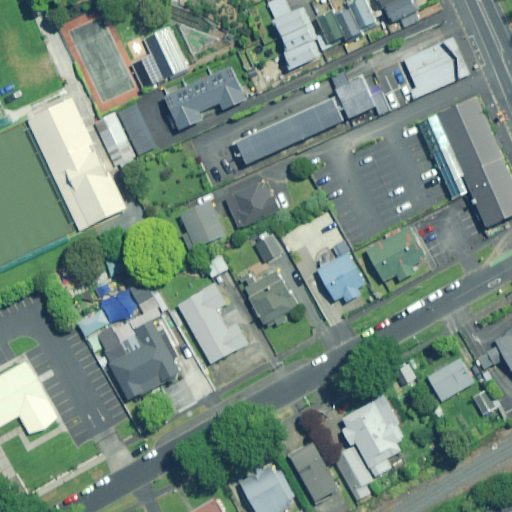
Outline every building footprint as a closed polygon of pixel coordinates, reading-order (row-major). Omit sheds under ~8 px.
[(283,54),(290,70),(316,59),(309,44),(316,41),(302,9),(290,14),(284,0),(276,0),(268,4),(275,20),(273,21),(287,52),(283,54)] [(350,9),(360,31),(375,24),(374,22),(378,20),(371,5),(367,7),(363,0),(359,0),(348,5),(350,9)] [(378,0),(392,29),(427,12),(421,0),(378,0)] [(360,31),(350,9),(335,16),(346,40),(361,33),(360,31)] [(335,16),(334,12),(317,19),(330,47),(346,40),(335,16)] [(163,81),(188,69),(168,28),(144,39),(152,56),(132,65),(144,90),(163,81)] [(453,37),(401,60),(418,98),(470,75),(453,37)] [(238,79),(232,66),(165,95),(180,131),(204,121),(201,113),(221,105),(223,111),(247,101),(238,79)] [(337,88),(355,126),(391,110),(381,90),(370,95),(365,83),(351,90),(348,83),(337,88)] [(83,93),(29,118),(82,233),(136,207),(83,93)] [(511,169),(480,95),(420,121),(453,198),(473,189),(488,225),(511,215),(511,169)] [(326,100),(233,142),(246,171),(339,130),(326,100)] [(156,149),(136,106),(119,114),(139,157),(156,149)] [(238,230),(281,213),(272,193),(270,194),(265,182),(225,198),(238,230)] [(182,235),(189,251),(194,249),(195,251),(226,237),(210,202),(180,216),(188,233),(182,235)] [(411,228),(370,250),(386,279),(427,257),(411,228)] [(284,254),(273,236),(269,238),(267,233),(256,239),(259,244),(255,246),(267,267),(277,261),(276,259),(284,254)] [(126,249),(103,259),(111,279),(134,269),(126,249)] [(219,252),(203,260),(206,267),(200,271),(203,278),(210,274),(213,279),(229,271),(219,252)] [(348,253),(316,270),(334,303),(366,285),(348,253)] [(280,272),(247,290),(267,327),(300,309),(280,272)] [(230,316),(219,322),(209,302),(220,296),(210,278),(171,298),(203,357),(242,336),(230,316)] [(148,309),(109,329),(105,321),(87,330),(121,393),(177,363),(148,309)] [(498,347),(487,353),(494,365),(505,359),(511,370),(511,332),(495,342),(498,347)] [(485,371),(494,365),(487,353),(477,359),(485,371)] [(475,384),(461,359),(429,378),(443,403),(475,384)] [(47,430),(59,419),(27,362),(0,377),(0,429),(21,418),(31,434),(47,430)] [(416,379),(407,363),(393,371),(403,387),(416,379)] [(497,410),(487,391),(473,398),(483,417),(497,410)] [(332,457),(359,503),(371,496),(364,485),(392,469),(387,460),(401,452),(396,443),(406,437),(382,397),(343,420),(347,428),(342,431),(351,446),(332,457)] [(339,490),(314,444),(291,457),(316,503),(339,490)] [(284,511),(296,506),(273,463),(240,481),(256,511),(284,511)] [(222,511),(216,501),(197,511),(222,511)]
